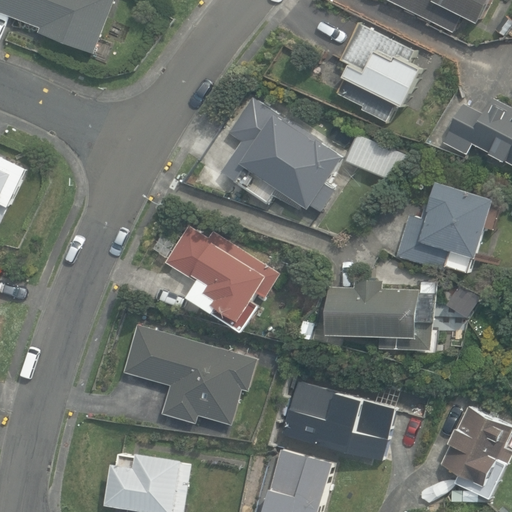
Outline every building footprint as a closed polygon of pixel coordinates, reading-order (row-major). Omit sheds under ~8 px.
[(43,31),(99,52),(119,0),(1,0),(0,4),(0,10),(45,27),(43,31)] [(446,3),(484,23),(495,0),(393,0),(437,22),(446,3)] [(366,109),(391,122),(402,102),(409,106),(429,68),(413,60),(418,51),(364,23),(345,59),(357,65),(343,92),(368,106),(366,109)] [(477,142),(511,160),(511,104),(498,97),(489,114),(469,103),(448,141),(471,154),(477,142)] [(327,209),(332,213),(340,201),(334,197),(339,189),(331,184),(350,156),(294,118),(273,149),(263,143),(236,183),(254,195),(256,193),(272,203),(284,185),(324,212),(327,209)] [(0,219),(5,222),(13,204),(6,201),(19,173),(0,164),(0,219)] [(450,263),(475,272),(499,199),(443,180),(433,209),(436,210),(433,220),(415,214),(402,254),(448,270),(450,263)] [(169,257),(186,228),(173,220),(156,248),(169,257)] [(219,313),(247,331),(285,272),(217,229),(212,237),(193,225),(169,262),(204,284),(196,296),(220,311),(219,313)] [(384,347),(437,349),(438,320),(424,319),(425,287),(387,287),(387,279),(360,279),(360,287),(333,286),(332,334),(385,335),(384,347)] [(315,339),(319,322),(306,320),(303,337),(315,339)] [(203,413),(236,423),(246,388),(253,390),(262,358),(143,324),(129,371),(175,384),(167,412),(200,421),(203,413)] [(408,377),(389,371),(384,387),(403,393),(408,377)] [(288,434),(387,460),(401,407),(302,381),(288,434)] [(445,463),(490,484),(502,458),(511,462),(511,447),(508,446),(511,438),(511,423),(474,405),(445,463)] [(268,511),(323,511),(337,461),(285,448),(268,511)] [(188,511),(197,459),(144,450),(141,466),(118,462),(112,503),(133,507),(132,511),(188,511)]
